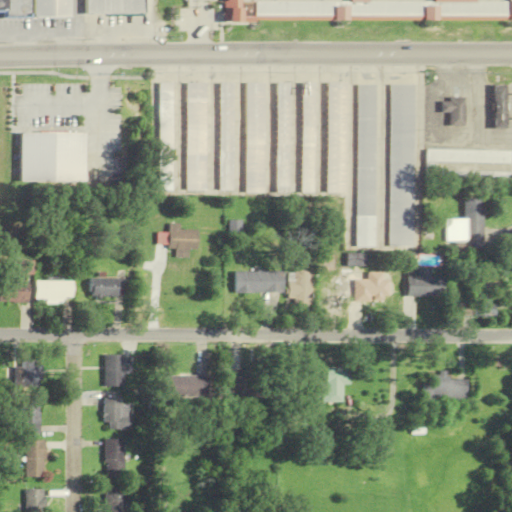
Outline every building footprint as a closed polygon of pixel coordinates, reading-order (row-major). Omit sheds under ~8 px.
[(0,0),(0,10),(2,10),(2,16),(28,16),(28,0),(0,0)] [(68,15),(68,0),(31,0),(31,16),(68,15)] [(142,14),(142,0),(83,0),(83,15),(142,14)] [(511,0),(220,0),(220,19),(511,19),(511,0)] [(300,81),(313,81),(313,193),(300,193),(300,81)] [(157,82),(171,82),(171,190),(157,190),(157,82)] [(184,82),(204,82),(204,190),(184,190),(184,82)] [(218,82),(232,82),(232,190),(218,190),(218,82)] [(244,82),(263,82),(263,193),(244,193),(244,82)] [(275,82),(288,82),(288,190),(275,190),(275,82)] [(325,82),(344,82),(344,193),(325,193),(325,82)] [(387,83),(411,83),(412,247),(387,247),(387,83)] [(355,84),(374,84),(374,247),(355,247),(355,84)] [(489,86),(489,128),(503,128),(503,86),(489,86)] [(447,125),(447,112),(438,112),(438,102),(446,102),(446,98),(462,98),(462,125),(447,125)] [(424,173),(434,173),(434,164),(509,164),(509,150),(425,150),(424,173)] [(482,199),(463,199),(463,220),(445,220),(445,242),(454,242),(454,254),(482,253),(482,199)] [(240,238),(240,221),(228,221),(228,239),(240,238)] [(156,234),(156,245),(166,245),(165,249),(174,249),(174,258),(187,258),(187,250),(195,250),(196,230),(178,230),(178,224),(167,224),(167,234),(156,234)] [(387,298),(387,280),(384,280),(384,273),(365,273),(365,255),(352,255),(352,298),(387,298)] [(0,279),(0,303),(29,304),(29,261),(9,261),(9,280),(0,279)] [(405,298),(442,298),(442,278),(429,278),(429,268),(405,268),(405,298)] [(311,306),(311,270),(287,270),(287,306),(311,306)] [(281,294),(281,272),(233,272),(233,294),(281,294)] [(124,299),(124,279),(89,279),(89,299),(124,299)] [(73,302),(73,282),(35,282),(35,301),(46,301),(46,302),(73,302)] [(492,283),(474,283),(474,309),(465,309),(465,317),(492,317),(492,283)] [(42,388),(42,356),(20,356),(20,388),(42,388)] [(125,387),(125,356),(104,356),(104,387),(125,387)] [(325,368),(346,368),(350,368),(349,386),(346,385),(342,385),(341,404),(321,403),(321,395),(317,395),(318,384),(325,385),(325,368)] [(241,398),(264,398),(264,371),(224,371),(224,386),(241,387),(241,398)] [(423,384),(421,406),(434,408),(434,399),(460,401),(461,398),(467,399),(469,380),(450,378),(450,376),(446,376),(447,372),(439,371),(439,376),(432,375),(431,385),(423,384)] [(207,376),(164,376),(164,399),(207,399),(207,376)] [(21,397),(21,434),(40,434),(40,397),(21,397)] [(103,398),(103,430),(130,430),(130,405),(120,405),(120,398),(103,398)] [(124,477),(124,440),(104,440),(104,477),(124,477)] [(45,441),(25,441),(25,478),(45,478),(45,441)] [(123,511),(124,487),(106,487),(105,511),(123,511)] [(25,491),(24,511),(44,511),(45,491),(25,491)]
